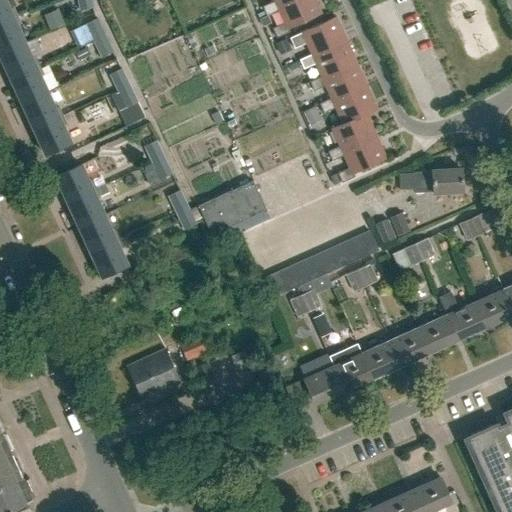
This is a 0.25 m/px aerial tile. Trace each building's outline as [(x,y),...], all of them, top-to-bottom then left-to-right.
[(0,0),(0,22),(12,17),(4,0),(0,0)] [(91,0),(76,0),(79,11),(93,8),(91,0)] [(287,0),(274,0),(275,0),(262,6),(266,15),(279,10),(277,5),(287,0)] [(287,0),(277,5),(279,10),(284,22),(272,28),(276,37),(289,32),(288,28),(321,13),(315,0),(287,0)] [(311,55),(346,40),(336,16),(301,32),(302,33),(290,38),(294,48),(306,43),(311,54),(311,55)] [(0,53),(23,42),(12,17),(0,22),(0,53)] [(93,42),(106,35),(97,18),(84,25),(93,42)] [(106,35),(93,42),(101,58),(114,52),(106,35)] [(322,77),(356,62),(346,40),(311,55),(311,54),(299,59),(304,69),(315,64),(321,76),(322,77)] [(458,41),(459,51),(477,51),(477,40),(458,41)] [(0,53),(0,58),(9,79),(35,67),(23,42),(0,53)] [(332,100),(366,84),(356,62),(322,77),(321,76),(309,81),(313,91),(325,85),(331,98),(332,100)] [(35,67),(9,79),(21,103),(46,92),(57,87),(48,67),(41,70),(43,74),(39,76),(35,67)] [(117,91),(130,85),(122,69),(109,75),(117,91)] [(365,112),(366,114),(377,109),(366,84),(332,100),(331,98),(319,103),(323,112),(335,107),(342,122),(365,112)] [(130,85),(117,91),(125,108),(119,111),(124,123),(144,114),(138,102),(130,85)] [(32,128),(62,114),(59,108),(56,109),(54,110),(46,92),(21,103),(32,128)] [(62,114),(32,128),(44,154),(69,142),(62,126),(76,121),(72,111),(63,116),(62,114)] [(375,134),(366,114),(365,112),(342,122),(342,123),(332,128),(339,145),(327,151),(331,159),(343,154),(341,149),(375,134)] [(152,164),(164,157),(156,140),(152,131),(133,140),(137,150),(144,147),(152,164)] [(341,149),(343,154),(349,167),(337,172),(341,182),(354,176),(352,172),(386,157),(375,134),(341,149)] [(164,157),(152,164),(160,181),(172,175),(164,157)] [(91,190),(79,164),(54,176),(66,202),(91,190)] [(423,171),(397,172),(399,191),(414,190),(415,194),(425,193),(433,192),(433,193),(463,191),(461,168),(432,170),(432,171),(423,171)] [(204,220),(210,235),(265,210),(251,181),(213,199),(197,206),(204,220)] [(77,226),(103,215),(91,190),(66,202),(77,226)] [(175,214),(188,207),(180,190),(167,196),(175,214)] [(183,230),(196,224),(189,209),(188,207),(175,214),(183,230)] [(471,219),(479,236),(490,231),(491,233),(507,226),(499,207),(482,214),(471,219)] [(396,236),(409,231),(401,213),(389,218),(396,236)] [(77,226),(88,251),(114,239),(103,215),(77,226)] [(382,244),(395,238),(387,219),(374,224),(382,244)] [(467,242),(479,236),(471,219),(459,224),(467,242)] [(369,232),(359,237),(368,256),(378,251),(369,232)] [(349,241),(358,260),(368,256),(359,237),(349,241)] [(100,277),(126,265),(114,239),(88,251),(100,277)] [(415,244),(423,262),(434,256),(426,239),(415,244)] [(339,246),(348,265),(358,260),(349,241),(339,246)] [(411,267),(423,262),(415,244),(403,250),(411,267)] [(330,250),(338,269),(348,265),(339,246),(330,250)] [(320,254),(328,274),(338,269),(330,250),(320,254)] [(310,259),(318,278),(328,274),(320,254),(310,259)] [(309,282),(318,278),(310,259),(300,263),(309,282)] [(290,268),(299,287),(309,282),(300,263),(290,268)] [(358,270),(365,287),(377,282),(369,265),(358,270)] [(289,291),(298,287),(299,287),(290,268),(280,272),(289,291)] [(354,293),(365,287),(358,270),(346,276),(354,293)] [(279,296),(281,295),(289,291),(280,272),(271,276),(279,296)] [(279,296),(271,276),(261,281),(269,300),(279,296)] [(298,287),(309,313),(321,308),(313,290),(313,291),(309,282),(299,287),(298,287)] [(205,323),(232,314),(222,287),(196,296),(205,323)] [(298,318),(309,313),(298,287),(289,291),(281,295),(284,303),(290,301),(298,318)] [(485,326),(511,314),(511,309),(503,290),(475,303),(485,326)] [(459,310),(458,311),(450,292),(438,297),(438,298),(446,316),(457,339),(485,326),(475,303),(459,310)] [(429,352),(457,339),(446,316),(418,329),(429,352)] [(400,365),(429,352),(418,329),(390,341),(400,365)] [(186,362),(207,354),(199,336),(179,345),(186,362)] [(372,378),(400,365),(390,341),(361,354),(372,378)] [(143,400),(179,383),(164,350),(128,367),(143,400)] [(344,390),(372,378),(361,354),(333,367),(344,390)] [(315,403),(344,390),(333,367),(304,380),(315,403)] [(511,511),(511,411),(504,415),(507,422),(498,426),(497,424),(466,437),(473,454),(476,452),(484,472),(481,473),(497,508),(500,507),(502,511),(511,511)] [(1,434),(0,434),(0,461),(11,456),(8,449),(10,449),(3,435),(2,435),(1,434)] [(11,456),(0,461),(0,487),(22,478),(20,474),(21,474),(15,460),(14,460),(11,456)] [(22,479),(22,478),(0,487),(0,511),(4,511),(30,501),(27,495),(30,493),(24,479),(22,479)] [(410,492),(418,511),(426,511),(449,502),(439,479),(410,492)] [(385,511),(418,511),(410,492),(382,505),(385,511)]
